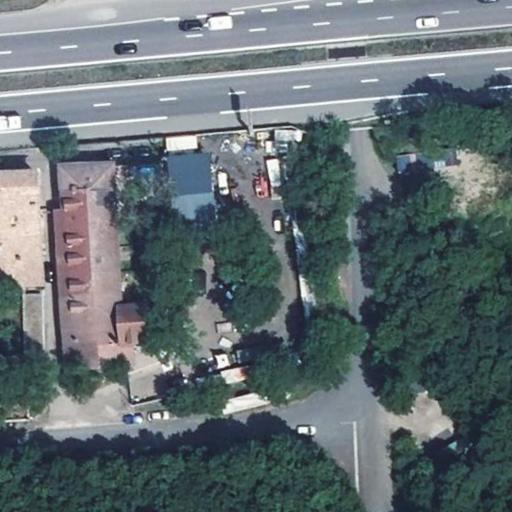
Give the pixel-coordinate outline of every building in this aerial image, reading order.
[(396,154),(397,170),(454,166),(453,150),(396,154)] [(280,184),(279,158),(267,159),(269,185),(280,184)] [(234,251),(233,248),(226,167),(170,169),(171,254),(234,251)] [(127,348),(118,171),(71,173),(81,349),(127,348)] [(44,184),(0,186),(0,244),(22,242),(25,266),(44,266),(44,184)] [(42,293),(23,293),(24,357),(42,357),(42,293)] [(244,368),(222,370),(223,383),(246,381),(244,368)]
